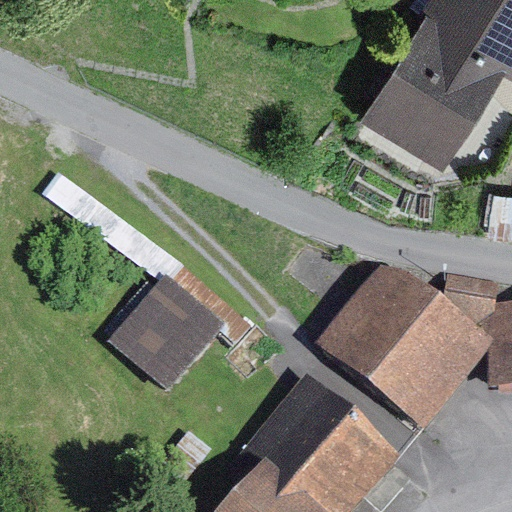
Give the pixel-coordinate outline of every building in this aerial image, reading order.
[(511,62),(511,0),(412,0),(407,9),(412,12),(489,63),(505,74),(511,62)] [(420,167),(489,63),(412,12),(343,117),(420,167)] [(309,348),(417,435),(487,349),(379,262),(309,348)] [(223,333),(170,285),(122,338),(175,386),(223,333)] [(511,300),(489,300),(487,349),(486,390),(511,390),(511,300)] [(363,511),(400,465),(322,403),(235,511),(363,511)]
